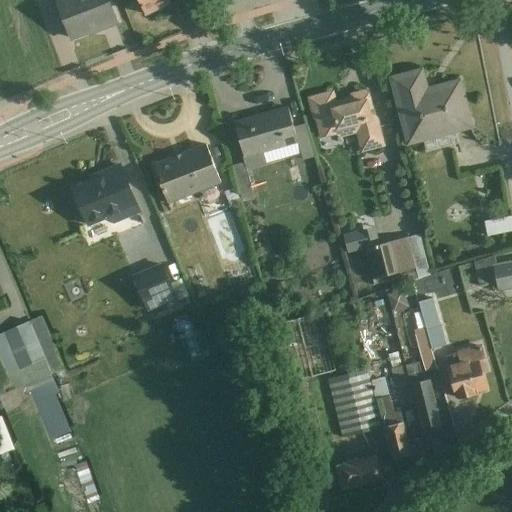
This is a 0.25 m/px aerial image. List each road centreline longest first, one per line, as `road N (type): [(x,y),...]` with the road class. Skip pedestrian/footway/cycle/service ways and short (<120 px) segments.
road 1 (secondary): [(146,80),(415,0)]
road 2 (secondary): [(0,151),(146,80)]
road 3 (secondary): [(146,80),(0,134)]
road 4 (residential): [(511,425),(394,511)]
